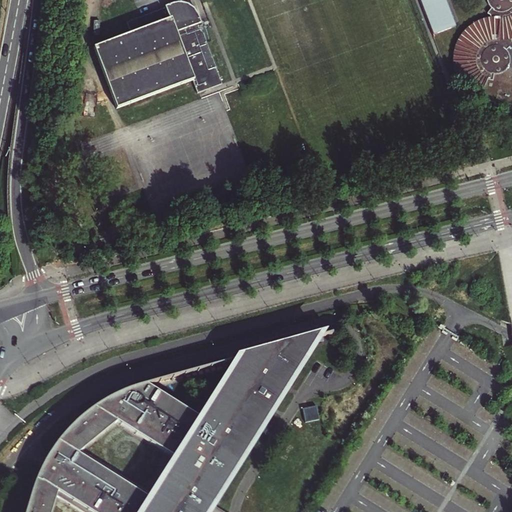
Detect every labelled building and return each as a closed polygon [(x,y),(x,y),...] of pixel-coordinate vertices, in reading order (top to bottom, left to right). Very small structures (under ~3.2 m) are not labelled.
[(444,0),(418,0),(431,32),(454,23),(444,0)] [(511,0),(485,0),(485,1),(486,4),(488,7),(490,10),(487,13),(490,16),(487,20),(484,20),(472,26),(462,35),(458,40),(455,46),(453,56),(453,63),(456,76),(463,87),(468,92),(479,99),(488,80),(493,81),(494,74),(498,74),(502,73),(506,70),(508,67),(510,61),(508,55),(506,51),(509,49),(510,49),(511,46),(511,44),(511,43),(510,39),(511,38),(511,0)] [(105,45),(91,50),(114,112),(189,85),(194,98),(220,88),(197,26),(193,15),(188,2),(170,8),(141,19),(101,34),(105,45)] [(479,99),(494,102),(494,104),(508,106),(508,103),(511,103),(511,72),(511,74),(507,69),(506,70),(502,73),(498,74),(494,74),(493,81),(488,80),(479,99)] [(287,332),(243,345),(237,354),(231,364),(255,357),(253,350),(289,339),(287,332)] [(45,444),(37,457),(33,464),(27,477),(23,492),(17,511),(179,511),(181,508),(183,510),(187,503),(191,498),(189,496),(194,488),(196,488),(198,488),(200,488),(201,488),(203,487),(204,486),(204,485),(205,483),(206,482),(206,480),(205,479),(205,477),(204,476),(204,475),(203,474),(204,471),(213,476),(270,383),(268,382),(286,352),(283,350),(289,339),(253,350),(255,357),(231,364),(197,421),(145,389),(139,391),(137,383),(108,393),(95,399),(88,403),(76,412),(64,422),(59,427),(45,444)] [(237,354),(137,383),(139,391),(145,389),(231,364),(237,354)] [(316,406),(302,409),(305,423),(319,421),(316,406)] [(179,511),(191,511),(194,507),(200,497),(213,476),(204,471),(203,474),(204,475),(204,476),(205,477),(205,479),(206,480),(206,482),(205,483),(204,485),(204,486),(203,487),(201,488),(200,488),(198,488),(196,488),(194,488),(189,496),(191,498),(187,503),(183,510),(181,508),(179,511)]
